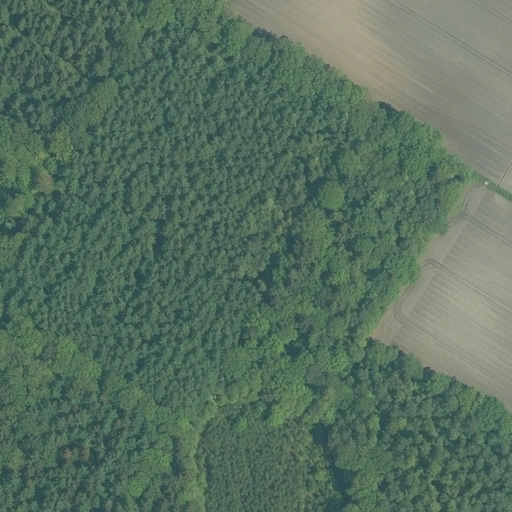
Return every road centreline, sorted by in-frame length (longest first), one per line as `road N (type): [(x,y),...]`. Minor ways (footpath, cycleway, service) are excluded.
road 1 (track): [(372,123),(182,432)]
road 2 (track): [(163,0),(0,257)]
